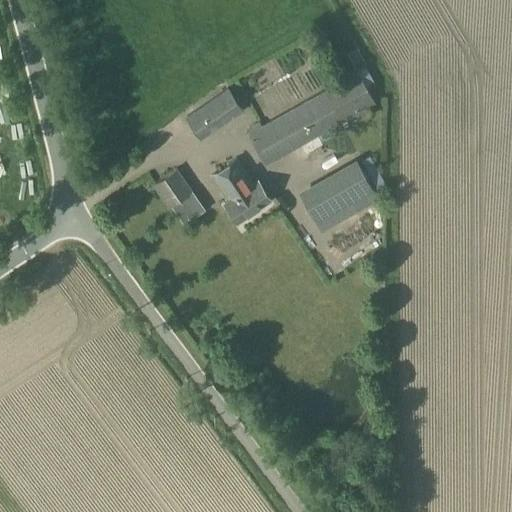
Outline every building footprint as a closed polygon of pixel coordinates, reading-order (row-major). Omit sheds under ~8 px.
[(359,69),(249,131),(267,163),(376,101),(359,69)] [(187,116),(200,137),(235,114),(242,110),(228,88),(187,116)] [(356,158),(300,191),(323,230),(379,197),(356,158)] [(236,160),(214,175),(230,199),(224,203),(236,221),(269,198),(257,181),(252,184),(236,160)] [(176,168),(152,183),(167,205),(190,190),(176,168)]
